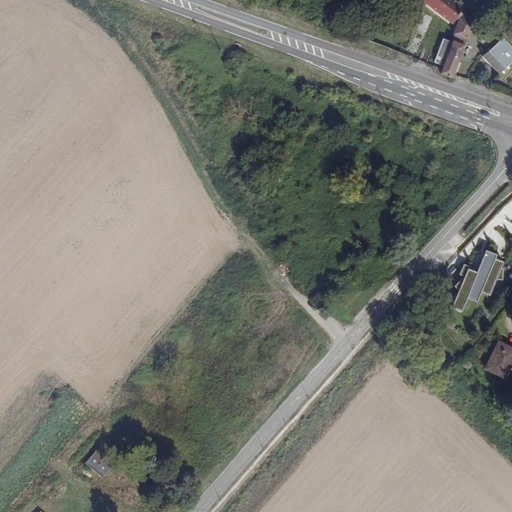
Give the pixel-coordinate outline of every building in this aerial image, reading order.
[(460,19),(474,24),(479,9),(467,0),(460,0),(458,3),(454,0),(422,0),(452,23),(455,21),(458,22),(460,19)] [(443,66),(440,73),(452,77),(458,62),(466,65),(480,26),(474,24),(460,19),(458,22),(451,44),(443,66)] [(511,48),(502,38),(483,57),(499,74),(511,62),(511,48)] [(443,66),(451,44),(443,41),(435,63),(443,66)] [(456,290),(450,306),(461,311),(466,297),(476,300),(479,291),(488,295),(494,279),(501,278),(501,268),(499,268),(501,261),(493,257),(494,254),(485,249),(475,272),(471,271),(472,268),(462,264),(458,274),(462,275),(461,279),(453,286),(456,290)] [(511,349),(498,343),(484,371),(506,381),(511,368),(511,349)] [(88,466),(107,481),(119,465),(100,450),(88,466)]
